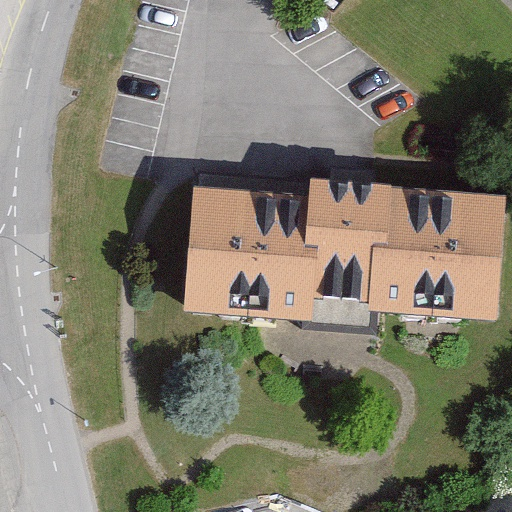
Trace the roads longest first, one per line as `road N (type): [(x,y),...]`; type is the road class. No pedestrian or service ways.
road 1 (residential): [(10,251),(71,511)]
road 2 (residential): [(56,0),(15,154),(10,251)]
